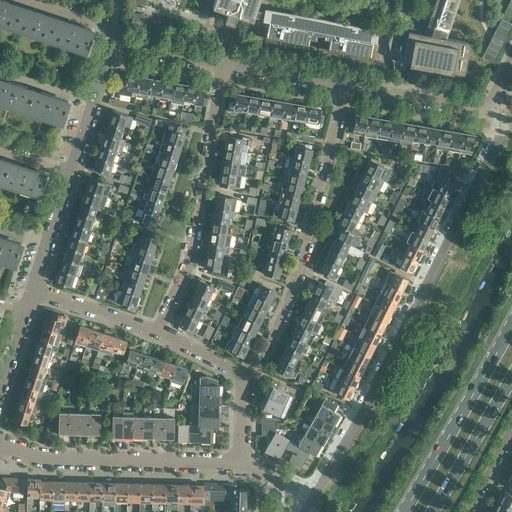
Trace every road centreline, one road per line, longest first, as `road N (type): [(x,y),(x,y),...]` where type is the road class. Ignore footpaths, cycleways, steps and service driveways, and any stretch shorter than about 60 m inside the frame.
road 1 (residential): [(489,110),(500,133),(308,496)]
road 2 (residential): [(248,376),(299,266),(341,85)]
road 3 (residential): [(223,65),(187,268),(158,332)]
road 4 (residential): [(32,289),(113,47)]
road 5 (residential): [(0,445),(45,458),(243,462)]
road 6 (primary): [(511,315),(402,511)]
road 7 (primary): [(431,511),(511,371)]
road 8 (residential): [(489,110),(341,85)]
road 9 (residential): [(158,332),(32,289)]
